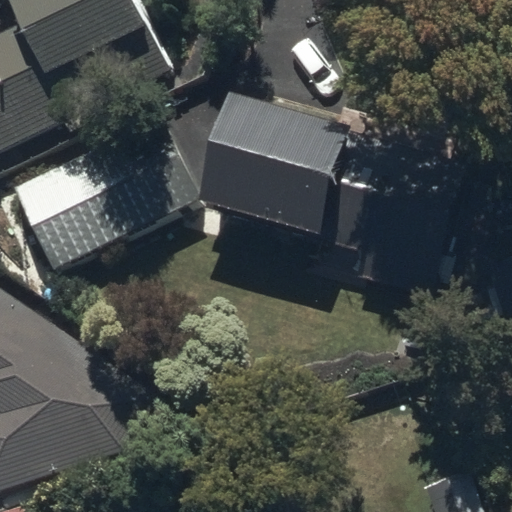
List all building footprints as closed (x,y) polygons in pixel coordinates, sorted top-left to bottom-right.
[(34,26),(0,41),(0,160),(179,75),(163,41),(167,40),(147,0),(35,0),(24,6),(34,26)] [(477,171),(246,102),(214,207),(341,245),(339,250),(373,260),(367,281),(438,302),(477,171)] [(64,274),(209,203),(168,119),(23,190),(64,274)] [(511,335),(511,262),(492,269),(511,335)] [(0,500),(155,452),(129,371),(0,286),(0,500)] [(499,511),(487,473),(430,490),(436,511),(499,511)]
